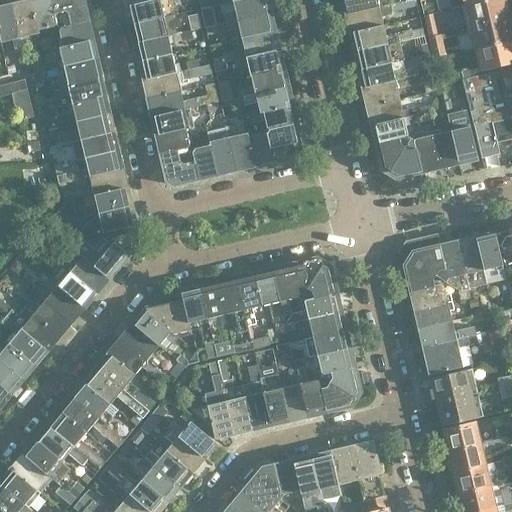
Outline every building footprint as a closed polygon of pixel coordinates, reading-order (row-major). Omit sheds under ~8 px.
[(34,0),(31,1),(38,31),(54,27),(55,25),(56,24),(50,0),(34,0)] [(50,0),(56,24),(55,25),(60,28),(61,27),(71,25),(88,22),(86,13),(82,0),(50,0)] [(157,0),(127,7),(132,25),(172,15),(177,14),(173,0),(157,0)] [(198,0),(200,10),(209,8),(207,0),(198,0)] [(267,0),(241,0),(233,2),(235,12),(223,15),(225,23),(237,21),(270,13),(267,0)] [(389,0),(342,0),(346,15),(391,4),(389,0)] [(409,0),(406,1),(391,4),(393,12),(417,6),(415,0),(409,0)] [(451,0),(454,8),(463,6),(485,1),(489,0),(451,0)] [(489,0),(485,1),(463,6),(463,8),(465,8),(470,28),(490,23),(510,19),(508,11),(505,0),(489,0)] [(31,1),(12,5),(20,38),(21,42),(29,41),(28,36),(38,34),(38,31),(31,1)] [(391,4),(346,15),(350,33),(383,26),(381,18),(391,16),(393,12),(391,4)] [(0,8),(0,40),(1,43),(12,40),(16,57),(24,55),(21,42),(20,38),(12,5),(0,8)] [(200,10),(204,27),(212,26),(209,8),(200,10)] [(270,13),(237,21),(225,23),(227,30),(239,28),(242,39),(274,31),(270,13)] [(425,15),(430,37),(440,35),(435,13),(425,15)] [(190,31),(200,28),(197,14),(187,17),(190,31)] [(172,15),(132,25),(131,25),(135,44),(176,34),(172,15)] [(490,23),(470,28),(471,35),(470,35),(474,50),(495,45),(511,40),(511,25),(510,19),(490,23)] [(60,36),(50,38),(52,49),(63,46),(63,47),(92,40),(88,22),(71,25),(61,27),(60,28),(59,31),(60,36)] [(214,25),(204,27),(206,34),(215,32),(214,25)] [(383,26),(350,33),(354,51),(387,44),(398,41),(398,42),(415,37),(414,32),(398,35),(395,34),(385,36),(383,26)] [(191,31),(181,33),(184,43),(194,40),(191,31)] [(274,31),(242,39),(244,49),(222,54),(224,63),(235,60),(279,50),(274,31)] [(179,33),(176,34),(135,44),(139,62),(172,54),(169,44),(181,41),(179,33)] [(444,34),(440,35),(430,37),(435,59),(449,56),(444,34)] [(429,54),(424,36),(414,38),(418,56),(429,54)] [(50,38),(40,40),(42,52),(52,49),(50,38)] [(63,47),(59,48),(62,58),(58,59),(61,68),(64,67),(97,60),(92,40),(63,47)] [(477,63),(460,72),(462,80),(508,69),(511,68),(511,40),(495,45),(474,50),(477,63)] [(387,44),(354,51),(359,69),(358,70),(358,71),(391,64),(403,61),(398,42),(398,41),(387,44)] [(279,50),(235,60),(237,69),(248,66),(250,75),(283,68),(279,50)] [(172,54),(139,62),(144,81),(176,73),(181,72),(179,64),(174,65),(172,54)] [(31,68),(39,57),(39,55),(25,58),(27,68),(31,68)] [(39,57),(31,68),(32,74),(42,72),(39,57)] [(64,67),(61,68),(56,69),(61,87),(96,79),(100,78),(101,78),(97,60),(64,67)] [(195,62),(185,64),(187,71),(196,69),(196,68),(195,62)] [(223,62),(214,65),(217,75),(226,73),(223,62)] [(391,64),(358,71),(362,90),(419,77),(416,67),(393,73),(391,64)] [(14,73),(12,66),(5,68),(7,74),(14,73)] [(176,73),(144,81),(148,99),(147,99),(181,91),(178,81),(211,74),(209,66),(196,69),(187,71),(176,73)] [(283,68),(250,75),(252,85),(238,88),(240,97),(255,94),(288,86),(284,68),(283,68)] [(511,85),(508,69),(462,80),(474,126),(490,123),(511,117),(511,85)] [(42,72),(32,74),(36,89),(42,88),(43,76),(42,72)] [(433,75),(422,77),(425,94),(436,90),(433,75)] [(448,75),(438,77),(440,85),(449,83),(448,75)] [(61,87),(60,87),(62,97),(58,98),(60,107),(72,104),(104,96),(100,78),(96,79),(61,87)] [(24,79),(0,85),(0,96),(10,93),(26,89),(24,79)] [(407,80),(362,90),(366,107),(399,100),(397,89),(409,87),(407,80)] [(181,91),(147,99),(152,118),(184,110),(189,109),(198,107),(218,102),(215,86),(206,88),(207,95),(182,101),(180,92),(181,92),(181,91)] [(288,86),(255,94),(240,97),(233,99),(225,101),(226,106),(226,107),(230,109),(231,110),(246,106),(257,103),(259,113),(263,112),(292,105),(288,86)] [(26,89),(10,93),(17,120),(33,117),(26,89)] [(60,107),(53,108),(41,111),(43,120),(74,113),(76,122),(109,114),(104,96),(72,104),(60,107)] [(399,100),(366,107),(371,126),(408,117),(406,109),(402,110),(399,100)] [(219,106),(218,102),(208,105),(211,117),(219,106)] [(297,123),(292,105),(263,112),(253,115),(255,123),(255,125),(266,123),(267,128),(270,131),(271,131),(297,123)] [(226,106),(221,107),(224,117),(238,114),(231,110),(230,109),(226,107),(226,106)] [(419,109),(420,115),(426,113),(430,106),(419,109)] [(184,110),(152,118),(156,136),(189,128),(186,118),(191,116),(189,109),(184,110)] [(415,139),(413,141),(415,148),(421,172),(424,172),(439,168),(431,135),(431,132),(428,120),(426,113),(420,123),(424,137),(415,139)] [(420,115),(417,115),(419,123),(420,123),(426,113),(420,115)] [(458,164),(478,159),(467,113),(447,117),(450,131),(458,164)] [(109,114),(76,122),(78,132),(59,136),(61,145),(67,143),(80,141),(113,133),(109,114)] [(255,125),(253,115),(245,116),(248,121),(254,125),(255,125)] [(408,117),(371,126),(375,144),(399,138),(407,136),(408,135),(406,126),(410,125),(408,117)] [(511,117),(490,123),(495,145),(511,142),(510,138),(511,137),(511,117)] [(254,125),(248,121),(244,119),(247,129),(254,128),(254,125)] [(271,131),(269,131),(267,135),(273,162),(298,156),(303,149),(297,123),(271,131)] [(490,123),(474,126),(480,155),(481,154),(483,154),(496,151),(495,145),(490,123)] [(226,128),(228,137),(236,170),(254,166),(247,137),(246,133),(237,136),(234,126),(226,128)] [(189,128),(156,136),(160,155),(190,148),(191,147),(189,146),(189,145),(186,130),(189,129),(189,128)] [(226,128),(207,132),(210,145),(217,175),(236,170),(228,137),(226,128)] [(37,139),(36,129),(26,131),(27,140),(37,139)] [(440,133),(431,135),(439,168),(458,164),(450,131),(440,133)] [(113,133),(80,141),(67,143),(68,151),(82,148),(85,159),(118,151),(113,133)] [(264,133),(248,137),(247,137),(254,166),(273,162),(267,135),(264,133)] [(399,138),(375,144),(381,170),(388,174),(404,147),(401,145),(399,138)] [(40,150),(39,142),(29,144),(30,152),(40,150)] [(63,153),(61,145),(49,147),(51,156),(63,153)] [(191,147),(190,148),(198,179),(217,175),(210,145),(195,149),(194,149),(191,147)] [(404,147),(388,174),(395,178),(421,172),(415,148),(410,150),(404,147)] [(190,148),(160,155),(166,182),(174,185),(198,179),(190,148)] [(118,151),(85,159),(87,169),(57,176),(59,185),(89,177),(122,170),(118,151)] [(122,170),(89,177),(59,185),(61,192),(91,185),(94,197),(95,196),(127,188),(127,187),(126,188),(122,170)] [(127,188),(95,196),(97,206),(84,208),(86,217),(99,214),(131,206),(127,188)] [(54,217),(55,224),(69,220),(76,219),(74,204),(61,207),(54,217)] [(86,217),(76,219),(69,220),(72,230),(101,224),(103,233),(136,225),(131,206),(99,214),(86,217)] [(41,229),(32,238),(39,245),(48,236),(41,229)] [(511,235),(510,230),(495,234),(496,239),(501,258),(511,254),(511,248),(509,235),(511,235)] [(495,233),(477,238),(481,257),(484,270),(486,277),(504,273),(501,258),(496,239),(495,234),(495,233)] [(438,237),(407,244),(400,254),(409,259),(435,276),(446,282),(447,280),(439,246),(440,246),(438,237)] [(477,238),(458,242),(466,274),(469,291),(477,289),(474,272),(484,270),(481,257),(477,238)] [(71,246),(93,265),(109,279),(129,254),(120,247),(122,246),(114,239),(103,253),(89,241),(72,245),(71,246)] [(458,242),(440,246),(439,246),(447,280),(446,282),(459,291),(468,290),(469,289),(458,242)] [(62,264),(71,271),(97,294),(109,279),(93,265),(71,246),(69,244),(59,255),(65,261),(62,264)] [(58,285),(58,286),(84,308),(97,294),(71,271),(62,264),(52,256),(48,261),(57,269),(56,270),(65,278),(59,286),(58,285)] [(318,258),(272,269),(282,312),(291,310),(289,303),(289,299),(297,298),(299,295),(297,288),(303,287),(307,289),(324,263),(318,258)] [(16,259),(9,267),(18,275),(22,270),(21,263),(16,259)] [(409,259),(404,266),(410,292),(434,287),(433,280),(435,276),(409,259)] [(324,263),(307,289),(312,292),(313,298),(337,293),(331,267),(324,263)] [(272,269),(254,273),(262,306),(270,304),(272,311),(271,311),(275,328),(285,324),(282,312),(272,269)] [(254,273),(236,277),(244,310),(248,325),(256,323),(252,308),(262,306),(254,273)] [(236,277),(217,282),(225,314),(234,312),(238,332),(248,330),(248,325),(244,310),(236,277)] [(217,282),(199,286),(208,321),(216,319),(215,317),(225,314),(217,282)] [(43,298),(46,300),(72,322),(84,308),(58,286),(51,294),(42,285),(36,292),(37,293),(43,298)] [(434,287),(410,292),(415,311),(448,303),(444,286),(442,285),(434,287)] [(180,291),(182,300),(189,330),(201,327),(204,345),(213,343),(199,286),(180,291)] [(37,293),(36,292),(30,287),(24,292),(32,299),(37,293)] [(459,291),(458,292),(460,301),(461,300),(471,298),(471,297),(469,291),(469,289),(468,290),(459,291)] [(471,297),(471,298),(479,296),(480,296),(477,289),(469,291),(471,297)] [(306,299),(305,300),(304,302),(306,311),(292,314),(285,324),(297,322),(308,319),(341,312),(337,293),(313,298),(306,299)] [(481,305),(479,296),(471,298),(473,306),(481,305)] [(40,307),(33,314),(59,336),(72,322),(46,300),(43,298),(37,304),(40,307)] [(0,311),(6,316),(12,309),(1,300),(0,300),(0,311)] [(147,308),(146,309),(176,334),(180,337),(190,335),(182,300),(147,308)] [(448,303),(415,311),(419,329),(452,322),(448,303)] [(6,316),(21,328),(47,350),(59,336),(33,314),(25,307),(18,314),(12,309),(6,316)] [(176,334),(146,309),(134,324),(159,345),(167,352),(180,337),(176,334)] [(341,312),(308,319),(297,322),(298,330),(310,327),(312,337),(345,329),(341,312)] [(499,329),(494,312),(482,315),(486,332),(499,329)] [(6,340),(9,343),(35,365),(47,350),(21,328),(6,316),(1,320),(0,322),(12,333),(6,340)] [(298,330),(297,322),(285,324),(279,334),(298,330)] [(475,334),(474,328),(454,333),(452,322),(419,329),(423,347),(456,339),(475,334)] [(159,345),(134,324),(122,338),(147,359),(151,363),(156,368),(161,362),(152,353),(159,345)] [(275,328),(266,330),(268,337),(268,341),(276,339),(279,334),(285,324),(275,328)] [(345,329),(312,337),(315,349),(311,350),(313,357),(317,356),(350,349),(345,329)] [(503,342),(499,329),(486,332),(490,345),(503,342)] [(462,367),(458,348),(477,343),(475,334),(456,339),(423,347),(430,375),(462,367)] [(268,337),(251,341),(252,344),(253,349),(269,346),(268,341),(268,337)] [(109,353),(109,354),(135,375),(134,374),(141,366),(145,368),(159,380),(164,374),(156,368),(151,363),(147,359),(122,338),(109,353)] [(213,343),(216,357),(224,356),(234,353),(233,348),(230,339),(213,343)] [(0,359),(23,379),(35,365),(9,343),(3,351),(0,348),(0,359)] [(213,343),(204,345),(207,359),(216,357),(213,343)] [(288,343),(276,346),(277,350),(291,359),(292,359),(288,343)] [(253,349),(252,344),(234,348),(233,348),(234,353),(235,353),(253,349)] [(350,349),(317,356),(313,357),(316,366),(319,365),(321,372),(324,375),(331,373),(354,367),(350,349)] [(293,361),(295,361),(303,359),(301,352),(291,354),(293,361)] [(109,354),(97,368),(123,389),(149,413),(156,404),(129,381),(135,375),(109,354)] [(180,355),(176,360),(178,362),(185,368),(186,369),(188,366),(187,361),(180,355)] [(0,384),(11,393),(23,379),(0,359),(0,384)] [(295,361),(297,370),(305,367),(303,359),(295,361)] [(220,373),(222,381),(228,380),(224,360),(217,361),(220,373)] [(210,375),(220,373),(217,361),(207,363),(210,375)] [(297,370),(295,361),(293,361),(287,362),(289,371),(297,370)] [(168,373),(176,380),(186,369),(185,368),(178,362),(168,373)] [(251,383),(242,385),(253,429),(271,425),(263,392),(262,389),(261,381),(260,375),(257,365),(248,367),(251,383)] [(297,370),(300,384),(307,416),(327,412),(321,389),(319,381),(316,380),(308,381),(305,367),(297,370)] [(332,378),(329,382),(357,399),(360,393),(354,367),(331,373),(332,378)] [(97,368),(85,382),(111,403),(117,396),(144,419),(149,413),(123,389),(97,368)] [(292,385),(281,388),(289,421),(307,416),(300,384),(297,370),(289,371),(292,385)] [(467,370),(431,378),(436,403),(473,394),(467,370)] [(289,421),(281,388),(277,371),(260,375),(261,381),(262,389),(263,392),(271,425),(289,421)] [(220,373),(210,375),(214,391),(205,394),(207,406),(191,409),(211,427),(212,426),(215,437),(216,438),(217,438),(221,441),(226,440),(229,435),(234,433),(222,381),(220,373)] [(511,384),(511,380),(511,375),(497,379),(499,388),(511,384)] [(222,381),(234,433),(253,429),(242,385),(233,387),(231,379),(228,380),(222,381)] [(85,382),(73,396),(98,418),(105,423),(110,417),(117,408),(111,403),(85,382)] [(326,387),(321,389),(327,412),(353,406),(357,399),(329,382),(326,387)] [(0,407),(11,394),(11,393),(0,384),(0,407)] [(511,396),(511,384),(499,388),(501,399),(511,396)] [(473,394),(436,403),(442,427),(478,418),(473,394)] [(73,396),(60,411),(86,433),(92,426),(119,448),(125,440),(105,423),(98,418),(73,396)] [(153,415),(160,420),(161,421),(169,412),(161,405),(153,415)] [(60,411),(48,425),(83,455),(101,470),(106,463),(79,440),(86,433),(60,411)] [(138,427),(144,419),(136,413),(130,420),(138,427)] [(160,420),(153,415),(144,426),(150,431),(160,420)] [(169,428),(178,436),(204,458),(216,443),(191,422),(188,424),(184,429),(174,421),(168,427),(169,428)] [(443,430),(443,433),(445,439),(443,442),(445,449),(448,451),(448,452),(482,444),(482,443),(478,429),(476,422),(443,430)] [(48,425),(36,440),(61,462),(68,453),(96,476),(101,470),(83,455),(48,425)] [(172,443),(166,450),(192,472),(204,458),(178,436),(169,428),(164,434),(163,434),(172,443)] [(147,435),(140,429),(131,441),(138,446),(147,435)] [(464,448),(448,452),(450,460),(448,464),(450,470),(453,471),(453,473),(469,469),(487,465),(483,450),(503,446),(501,438),(482,443),(482,444),(464,448)] [(36,440),(24,454),(54,479),(57,482),(69,468),(61,462),(36,440)] [(378,463),(373,442),(352,447),(360,480),(364,500),(386,496),(380,474),(380,472),(382,469),(381,465),(378,463)] [(122,451),(121,452),(129,459),(136,451),(128,444),(122,451)] [(352,447),(332,452),(339,485),(360,480),(352,447)] [(145,458),(154,465),(180,487),(192,472),(166,450),(159,459),(151,451),(149,453),(143,448),(139,453),(144,457),(145,458)] [(332,452),(313,456),(320,489),(323,501),(342,496),(339,485),(332,452)] [(41,493),(54,479),(24,454),(12,469),(36,489),(37,490),(41,493)] [(320,489),(313,456),(294,461),(301,490),(305,508),(312,506),(314,511),(325,508),(323,501),(320,489)] [(148,472),(142,479),(168,501),(180,487),(154,465),(145,458),(144,457),(139,464),(148,472)] [(294,461),(274,465),(280,493),(283,495),(284,495),(300,490),(301,490),(294,461)] [(505,482),(501,462),(487,465),(469,469),(453,473),(455,481),(453,485),(455,491),(457,492),(458,493),(474,489),(491,485),(505,482)] [(280,493),(274,465),(262,468),(243,492),(267,511),(281,511),(274,506),(281,498),(283,495),(280,493)] [(104,472),(130,493),(150,511),(158,511),(168,501),(142,479),(135,487),(109,466),(104,472)] [(36,489),(12,469),(11,468),(0,481),(0,483),(24,504),(29,508),(41,493),(37,490),(36,489)] [(114,506),(117,508),(120,511),(150,511),(130,493),(104,472),(98,480),(113,492),(111,495),(118,501),(114,506)] [(507,481),(505,482),(491,485),(474,489),(458,493),(460,502),(458,506),(459,511),(460,511),(474,511),(497,507),(511,502),(511,494),(509,481),(507,481)] [(0,483),(0,508),(4,511),(18,511),(19,511),(24,504),(0,483)] [(78,484),(70,493),(76,498),(84,489),(78,484)] [(76,499),(60,485),(54,492),(70,506),(76,499)] [(267,511),(243,492),(231,506),(237,511),(267,511)] [(84,493),(79,499),(86,506),(92,499),(84,493)] [(386,496),(364,500),(366,511),(368,511),(389,508),(386,496)] [(79,499),(72,508),(77,511),(80,511),(86,506),(79,499)] [(86,506),(93,511),(120,511),(117,508),(113,511),(106,511),(92,499),(86,506)] [(345,508),(346,511),(366,511),(364,500),(345,505),(345,508)] [(474,511),(505,511),(511,510),(511,502),(497,507),(474,511)]
